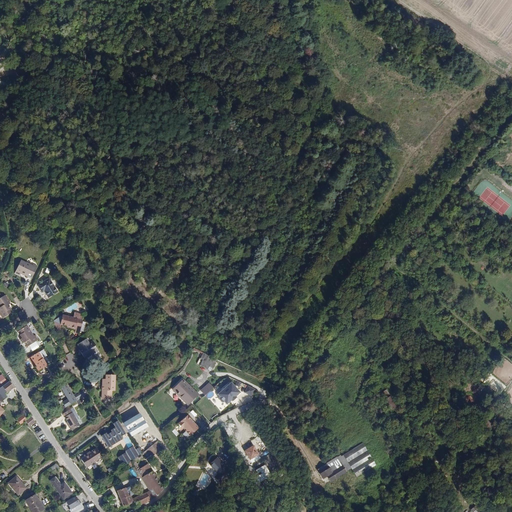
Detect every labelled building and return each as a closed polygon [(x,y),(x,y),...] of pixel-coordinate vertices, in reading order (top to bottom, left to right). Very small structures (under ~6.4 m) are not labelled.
[(21,260),(15,273),(20,276),(21,273),(32,278),(37,266),(33,264),(32,265),(21,260)] [(48,278),(38,285),(42,291),(44,290),(48,297),(57,292),(48,278)] [(6,295),(0,297),(0,310),(3,317),(13,311),(7,301),(9,300),(6,295)] [(17,310),(21,316),(26,312),(23,307),(17,310)] [(81,320),(82,316),(82,314),(75,312),(74,317),(63,314),(62,316),(61,316),(52,321),(58,330),(60,328),(61,324),(70,326),(70,327),(75,329),(74,332),(79,334),(83,321),(81,320)] [(26,326),(18,331),(21,337),(20,338),(23,343),(24,342),(28,348),(39,340),(35,335),(33,337),(26,326)] [(79,348),(78,348),(84,358),(92,353),(93,355),(98,352),(94,346),(96,345),(92,339),(88,341),(87,339),(77,344),(79,348)] [(38,352),(29,358),(32,362),(33,361),(39,371),(47,366),(38,352)] [(210,371),(215,361),(204,355),(199,365),(210,371)] [(106,376),(104,399),(112,400),(113,390),(115,390),(116,374),(107,373),(107,376),(106,376)] [(147,379),(142,382),(145,387),(150,384),(147,379)] [(199,395),(183,379),(172,389),(188,406),(199,395)] [(0,403),(4,399),(7,397),(5,394),(7,392),(14,387),(10,381),(8,382),(3,386),(0,388),(0,403)] [(209,382),(200,390),(205,396),(214,388),(209,382)] [(232,382),(217,394),(220,397),(219,398),(219,400),(221,402),(223,402),(224,401),(227,405),(232,400),(233,401),(237,397),(237,396),(241,393),(232,382)] [(255,389),(248,386),(245,393),(252,396),(255,389)] [(81,398),(87,395),(83,388),(73,395),(68,387),(61,391),(66,400),(61,403),(65,408),(76,401),(81,398)] [(390,409),(396,406),(390,395),(384,398),(390,409)] [(192,408),(189,411),(194,417),(197,414),(192,408)] [(79,425),(75,417),(72,413),(69,409),(63,413),(65,417),(68,422),(66,422),(71,430),(79,425)] [(140,413),(124,423),(132,437),(149,426),(140,413)] [(27,420),(23,414),(17,419),(20,424),(27,420)] [(200,427),(188,415),(179,424),(190,436),(200,427)] [(31,417),(25,421),(29,427),(35,422),(31,417)] [(113,423),(115,427),(111,429),(112,431),(108,434),(107,432),(102,435),(109,447),(123,439),(121,436),(126,433),(119,420),(113,423)] [(244,431),(238,422),(230,428),(236,437),(244,431)] [(300,432),(296,435),(299,441),(304,438),(300,432)] [(156,443),(148,450),(153,455),(161,449),(156,443)] [(343,455),(351,468),(357,477),(376,465),(363,443),(343,455)] [(118,456),(123,465),(139,454),(134,445),(125,450),(126,452),(118,456)] [(79,457),(86,468),(103,457),(96,446),(79,457)] [(259,454),(253,446),(245,451),(250,460),(259,454)] [(342,454),(327,464),(333,472),(327,476),(331,481),(351,468),(343,455),(342,454)] [(230,473),(218,457),(210,464),(205,467),(212,476),(218,482),(230,473)] [(152,489),(157,495),(164,488),(148,464),(138,470),(150,491),(152,489)] [(265,464),(256,470),(263,480),(272,474),(265,464)] [(323,478),(327,476),(333,472),(327,464),(318,469),(323,478)] [(204,489),(210,476),(203,472),(197,486),(204,489)] [(16,475),(7,482),(18,496),(27,488),(16,475)] [(55,477),(50,480),(64,500),(73,493),(65,481),(60,484),(55,477)] [(123,506),(134,501),(133,499),(131,496),(130,496),(126,487),(117,491),(123,506)] [(147,492),(133,499),(134,501),(137,507),(151,501),(147,492)] [(36,494),(25,501),(31,511),(41,511),(45,510),(36,494)] [(80,503),(76,496),(67,501),(71,509),(81,504),(80,503)] [(372,511),(374,511),(367,502),(362,506),(365,511),(372,511)] [(69,509),(70,511),(73,511),(84,506),(81,503),(80,503),(81,504),(71,509),(69,509)]
